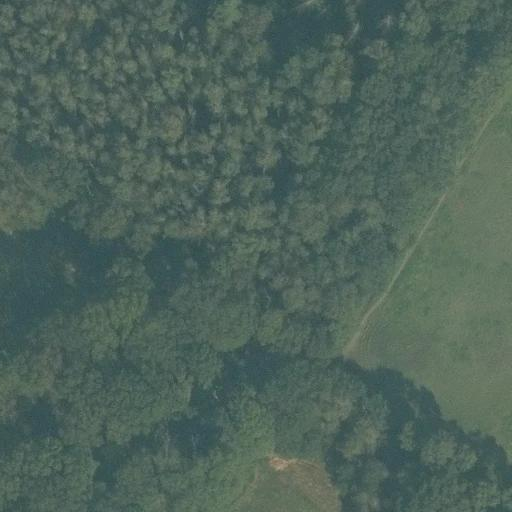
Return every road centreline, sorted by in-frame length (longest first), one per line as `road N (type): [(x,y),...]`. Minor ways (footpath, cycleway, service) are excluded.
road 1 (track): [(270,380),(0,169)]
road 2 (track): [(465,511),(270,380)]
